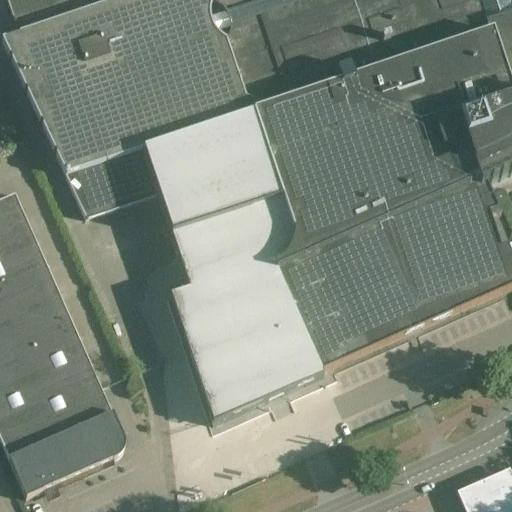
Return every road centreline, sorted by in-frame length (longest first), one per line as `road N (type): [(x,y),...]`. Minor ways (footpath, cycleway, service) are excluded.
road 1 (secondary): [(511,420),(320,511)]
road 2 (secondary): [(370,511),(511,446)]
